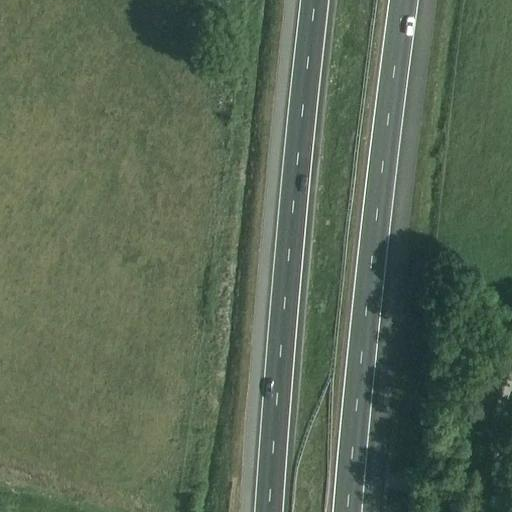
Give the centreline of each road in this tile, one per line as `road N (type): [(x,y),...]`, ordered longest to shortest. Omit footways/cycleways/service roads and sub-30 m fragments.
road 1 (motorway): [(352,511),(409,0)]
road 2 (motorway): [(313,0),(267,511)]
